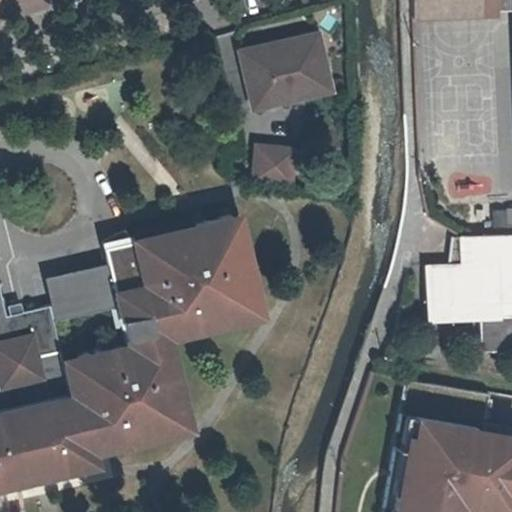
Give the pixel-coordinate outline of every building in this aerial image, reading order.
[(511,0),(406,0),(407,18),(496,14),(496,4),(511,3),(511,0)] [(511,3),(496,4),(496,14),(511,11),(511,3)] [(316,30),(239,47),(251,103),(296,94),(292,80),(324,72),(316,30)] [(274,143),(253,140),(249,173),(270,176),(274,143)] [(291,145),(274,143),(270,176),(286,178),(291,145)] [(0,481),(43,471),(97,459),(92,437),(105,435),(107,444),(173,429),(171,420),(186,417),(180,391),(177,392),(164,333),(243,314),(241,305),(261,300),(254,273),(248,274),(233,209),(195,219),(197,226),(134,241),(144,283),(114,290),(111,275),(97,278),(91,280),(85,284),(85,285),(83,287),(82,294),(82,298),(25,311),(24,306),(11,310),(12,315),(9,315),(0,273),(0,481)] [(426,260),(421,260),(423,318),(475,317),(476,351),(511,349),(511,312),(510,296),(511,296),(511,225),(494,226),(494,233),(458,234),(459,262),(427,262),(426,260)] [(488,393),(407,380),(383,511),(494,511),(497,495),(511,496),(511,431),(482,426),(488,394),(488,393)]
